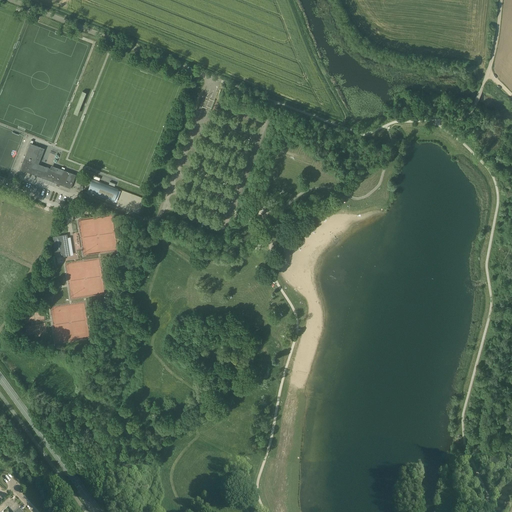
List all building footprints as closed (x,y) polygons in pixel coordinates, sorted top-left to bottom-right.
[(80,106),(84,91),(80,90),(76,105),(80,106)] [(55,170),(39,164),(40,159),(37,158),(41,147),(30,143),(20,169),(57,183),(56,185),(59,186),(60,184),(71,188),(76,174),(57,167),(55,170)] [(92,179),(87,192),(90,193),(90,192),(111,200),(111,201),(113,202),(118,189),(92,179)] [(67,234),(53,236),(54,243),(53,243),(54,252),(60,251),(61,257),(70,256),(67,234)] [(48,260),(47,260),(48,265),(49,264),(49,265),(55,264),(54,256),(48,257),(48,260)] [(15,504),(9,498),(0,506),(0,511),(2,511),(8,507),(12,511),(14,511),(20,507),(16,502),(15,504)]
